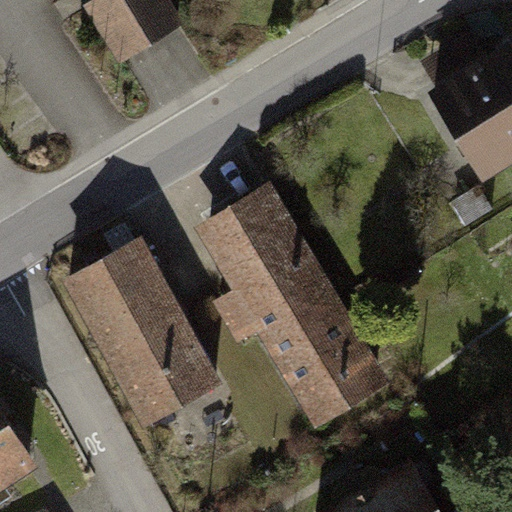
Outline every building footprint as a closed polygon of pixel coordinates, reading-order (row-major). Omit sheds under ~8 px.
[(166,0),(104,0),(94,6),(126,57),(181,23),(166,0)] [(511,47),(438,92),(488,173),(511,157),(511,47)] [(265,196),(211,229),(325,420),(379,387),(345,330),(354,325),(331,287),(322,293),(265,196)] [(141,241),(73,277),(150,420),(218,383),(141,241)] [(0,408),(0,480),(33,460),(0,408)] [(442,511),(414,464),(332,511),(442,511)]
